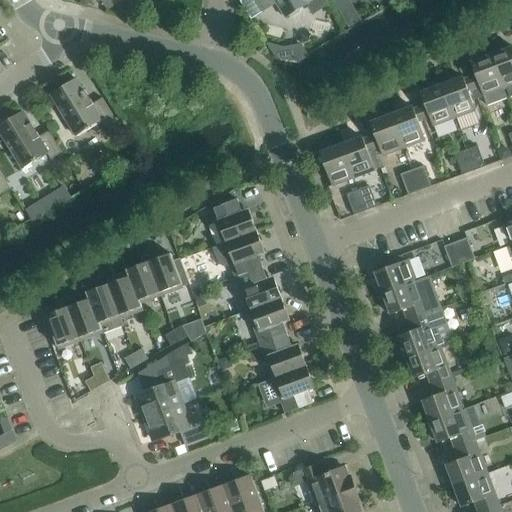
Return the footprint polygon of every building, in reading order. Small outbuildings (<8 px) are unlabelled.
[(274,1),(285,18),(314,0),(255,0),(261,9),(274,1)] [(348,0),(335,0),(333,2),(343,19),(355,12),(348,0)] [(267,44),(267,46),(276,60),(284,61),(282,48),(267,44)] [(511,96),(511,48),(492,55),(504,89),(506,88),(510,98),(511,96)] [(507,99),(504,89),(492,55),(471,63),(475,76),(470,78),(474,90),(480,88),(487,106),(507,99)] [(442,85),(454,119),(475,111),(468,92),(474,90),(470,78),(464,80),(463,78),(442,85)] [(67,121),(76,136),(100,121),(109,136),(121,129),(102,98),(93,104),(85,91),(84,92),(77,80),(51,96),(58,107),(57,108),(66,122),(67,121)] [(419,108),(424,120),(430,118),(433,127),(454,119),(442,85),(420,93),(425,105),(419,108)] [(391,115),(404,149),(425,141),(418,122),(424,120),(419,108),(413,110),(412,107),(391,115)] [(13,154),(22,169),(47,154),(51,160),(62,153),(49,131),(39,137),(31,124),(30,124),(23,113),(0,127),(0,132),(5,140),(4,141),(12,155),(13,154)] [(369,138),(373,150),(379,148),(383,157),(404,149),(391,115),(370,123),(375,136),(369,138)] [(341,145),(353,179),(375,171),(368,152),(373,150),(369,138),(363,140),(362,137),(341,145)] [(353,179),(341,145),(320,153),(332,187),(353,179)] [(466,151),(474,172),(485,167),(477,146),(466,151)] [(474,172),(466,151),(454,155),(462,176),(474,172)] [(423,166),(412,171),(420,192),(431,188),(423,166)] [(408,196),(420,192),(412,171),(400,175),(408,196)] [(0,195),(11,189),(0,172),(0,195)] [(358,191),(366,212),(377,207),(369,187),(358,191)] [(366,212),(358,191),(346,195),(354,216),(366,212)] [(232,192),(210,205),(211,209),(235,201),(232,192)] [(210,210),(223,244),(257,232),(248,210),(242,212),(237,200),(235,201),(211,209),(210,210)] [(37,204),(26,210),(33,222),(44,215),(37,204)] [(510,247),(511,246),(511,222),(509,223),(503,226),(510,247)] [(225,268),(231,266),(235,278),(263,268),(258,257),(265,254),(257,232),(223,244),(212,248),(218,265),(225,268)] [(475,260),(467,239),(444,247),(452,268),(475,260)] [(149,263),(161,296),(183,288),(183,287),(174,263),(171,254),(149,263)] [(383,294),(416,282),(408,260),(404,262),(402,256),(385,263),(387,268),(375,273),(383,294)] [(180,260),(174,263),(183,287),(189,285),(180,260)] [(140,304),(141,304),(161,296),(149,263),(126,271),(129,278),(130,277),(140,304)] [(263,268),(235,278),(248,312),(282,299),(273,277),(267,280),(263,268)] [(108,285),(121,319),(143,311),(141,304),(140,304),(130,277),(129,278),(108,285)] [(403,310),(407,321),(442,309),(430,277),(416,282),(383,294),(391,315),(403,310)] [(100,327),(103,333),(123,326),(121,319),(108,285),(86,294),(88,300),(89,300),(99,327),(100,327)] [(488,291),(479,295),(483,307),(493,303),(488,291)] [(202,292),(195,295),(199,307),(206,305),(202,292)] [(282,299),(248,312),(260,346),(288,336),(283,324),(290,322),(282,299)] [(68,308),(81,342),(103,333),(100,327),(99,327),(89,300),(88,300),(68,308)] [(46,316),(54,339),(58,350),(81,342),(68,308),(46,316)] [(399,337),(406,358),(440,346),(454,340),(442,309),(407,321),(411,332),(399,337)] [(174,331),(180,342),(189,337),(183,326),(174,331)] [(180,342),(174,331),(165,336),(171,347),(180,342)] [(511,333),(499,338),(505,355),(511,352),(511,333)] [(288,336),(260,346),(273,379),(307,367),(298,345),(292,347),(288,336)] [(431,386),(452,378),(440,346),(406,358),(414,379),(427,375),(431,386)] [(494,346),(484,350),(489,362),(499,357),(494,346)] [(146,419),(181,406),(173,384),(189,378),(183,363),(189,361),(184,347),(166,357),(170,367),(158,372),(163,387),(138,396),(146,419)] [(134,354),(140,365),(148,360),(142,349),(134,354)] [(140,365),(134,354),(125,359),(131,370),(140,365)] [(230,357),(219,361),(223,371),(229,369),(232,363),(230,357)] [(90,368),(94,377),(100,388),(109,383),(102,364),(90,368)] [(307,367),(273,379),(286,414),(313,404),(308,392),(315,389),(307,367)] [(100,388),(94,377),(85,382),(91,393),(100,388)] [(422,401),(430,422),(464,410),(452,378),(431,386),(435,396),(422,401)] [(511,393),(502,397),(506,408),(511,406),(511,393)] [(204,421),(189,427),(181,406),(146,419),(154,441),(180,432),(186,446),(210,437),(204,421)] [(451,439),(455,450),(476,442),(485,438),(483,434),(485,433),(482,425),(480,426),(473,406),(464,410),(430,422),(438,443),(451,439)] [(0,423),(4,435),(0,437),(0,451),(1,450),(16,441),(7,417),(0,420),(0,423)] [(237,418),(225,422),(229,434),(241,429),(237,418)] [(476,442),(455,450),(459,461),(446,465),(454,486),(487,474),(476,442)] [(316,504),(355,489),(347,467),(319,477),(315,466),(293,474),(286,477),(290,487),(296,484),(297,487),(308,483),(316,504)] [(224,486),(232,511),(263,511),(250,477),(236,482),(232,472),(219,477),(223,487),(224,486)] [(487,474),(454,486),(462,507),(474,503),(477,511),(483,511),(499,506),(487,474)] [(276,475),(262,481),(266,491),(280,486),(276,475)] [(198,496),(203,511),(232,511),(224,486),(223,487),(210,491),(206,482),(193,487),(197,496),(198,496)] [(355,489),(316,504),(318,511),(361,511),(363,511),(355,489)] [(172,506),(174,511),(203,511),(198,496),(197,496),(184,501),(180,491),(167,496),(171,506),(172,506)] [(174,511),(172,506),(171,506),(158,511),(155,501),(141,506),(143,511),(174,511)]
